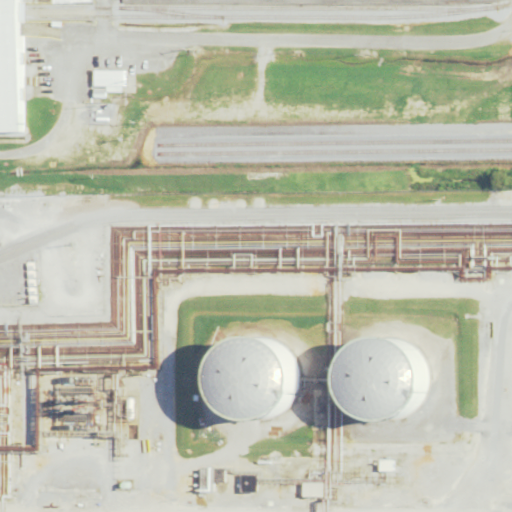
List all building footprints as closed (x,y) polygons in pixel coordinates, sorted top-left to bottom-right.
[(0,122),(0,0),(20,0),(20,123),(0,122)] [(117,82),(117,88),(104,88),(105,82),(93,82),(93,66),(122,66),(122,82),(117,82)] [(92,84),(103,84),(103,93),(92,93),(92,84)] [(283,155),(284,171),(245,174),(244,157),(264,156),(263,153),(271,153),(271,156),(283,155)] [(38,204),(68,199),(69,207),(39,211),(38,204)] [(215,400),(282,430),(312,362),(245,332),(215,400)] [(360,423),(432,418),(428,343),(355,348),(360,423)] [(380,468),(380,456),(393,456),(393,468),(380,468)] [(201,489),(202,465),(214,465),(214,489),(201,489)] [(241,489),(241,472),(258,472),(258,489),(241,489)] [(328,482),(306,481),(306,497),(327,498),(328,482)] [(379,483),(394,483),(394,499),(379,500),(379,483)]
